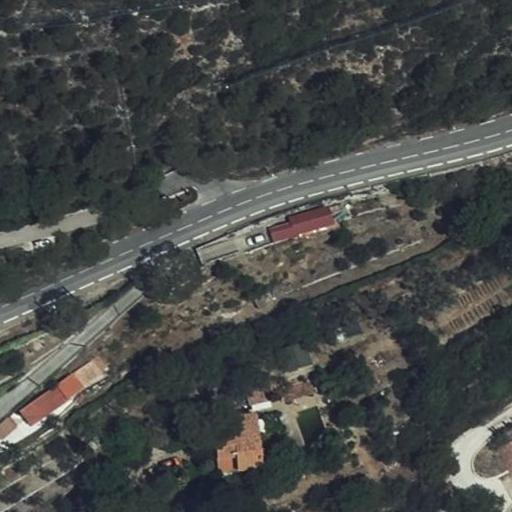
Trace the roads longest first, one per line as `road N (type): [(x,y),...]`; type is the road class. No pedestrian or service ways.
road 1 (secondary): [(0,308),(293,185),(511,127)]
road 2 (track): [(511,406),(474,434),(461,460),(470,478),(497,488),(506,511)]
